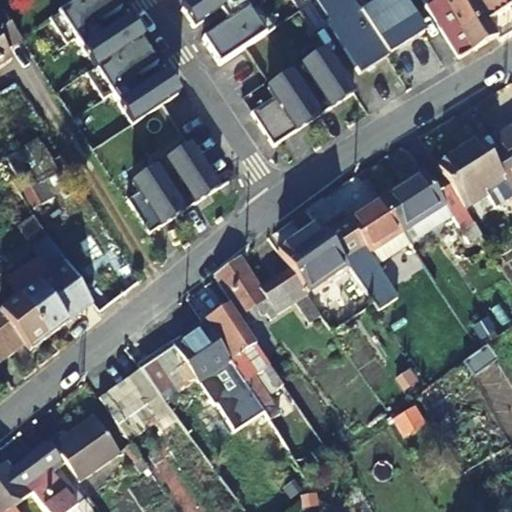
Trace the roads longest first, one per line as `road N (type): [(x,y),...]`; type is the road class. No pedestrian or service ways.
road 1 (residential): [(511,54),(188,264),(0,426)]
road 2 (unknown): [(31,80),(168,281)]
